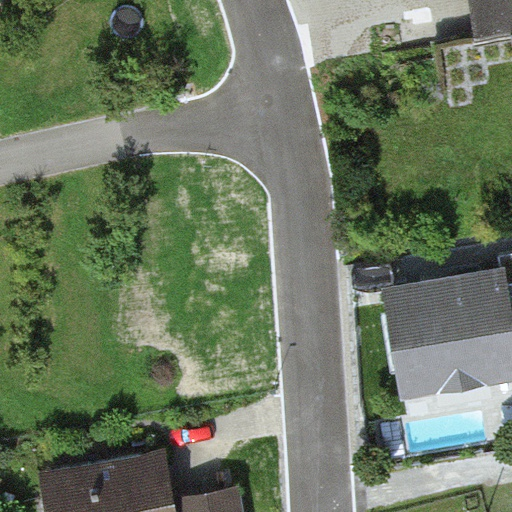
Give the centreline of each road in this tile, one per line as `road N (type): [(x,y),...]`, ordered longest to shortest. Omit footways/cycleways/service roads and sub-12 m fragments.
road 1 (residential): [(325,509),(308,222),(289,105)]
road 2 (residential): [(289,105),(0,168)]
road 3 (residential): [(325,509),(511,465)]
